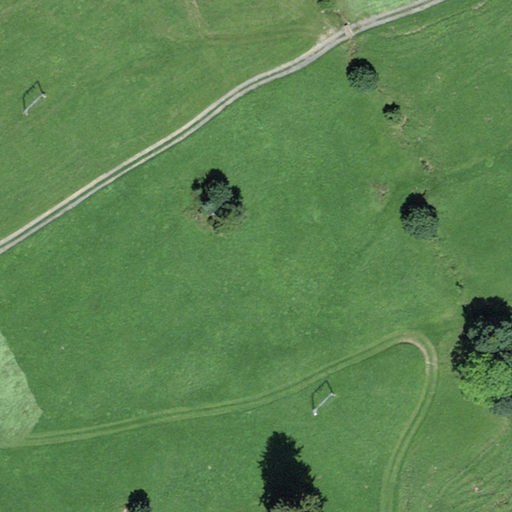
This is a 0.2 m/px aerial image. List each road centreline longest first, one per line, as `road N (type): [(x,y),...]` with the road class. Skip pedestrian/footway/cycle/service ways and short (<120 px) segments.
road 1 (track): [(0,417),(142,400),(248,403),(396,339),(418,338),(430,349),(430,387),(399,447),(386,511)]
road 2 (track): [(0,245),(178,139),(237,92),(340,37)]
road 3 (track): [(0,116),(151,58),(265,30),(315,26),(340,37)]
